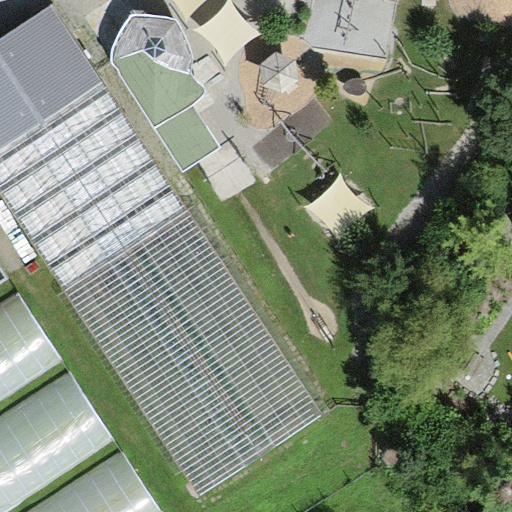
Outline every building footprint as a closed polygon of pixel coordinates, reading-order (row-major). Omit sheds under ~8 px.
[(215,0),(173,0),(189,20),(215,0)] [(233,0),(224,0),(195,24),(222,57),(257,28),(233,0)] [(319,410),(43,6),(0,35),(0,205),(196,493),(319,410)] [(154,17),(134,17),(114,47),(113,63),(185,171),(222,146),(195,104),(205,91),(192,72),(194,57),(178,20),(154,17)] [(0,396),(54,359),(10,295),(0,302),(0,396)] [(0,511),(2,511),(107,442),(63,378),(0,420),(0,511)] [(155,511),(117,455),(32,511),(155,511)]
